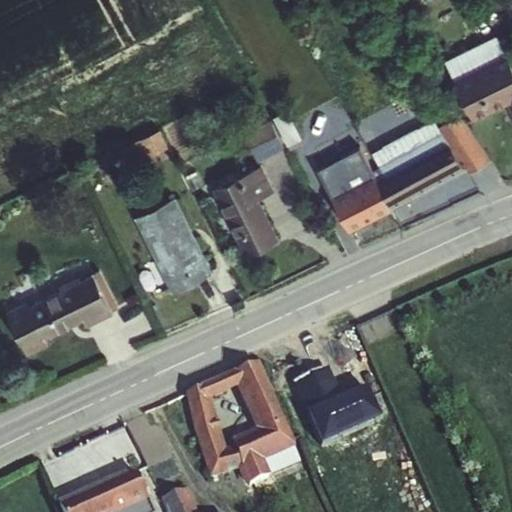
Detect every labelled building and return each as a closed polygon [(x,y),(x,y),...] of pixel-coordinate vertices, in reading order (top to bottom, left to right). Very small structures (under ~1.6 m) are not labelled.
[(511,64),(506,53),(453,80),(473,118),(508,101),(511,109),(511,64)] [(287,108),(272,116),(287,145),(302,137),(287,108)] [(438,126),(450,143),(465,168),(468,173),(489,159),(459,113),(438,126)] [(270,118),(242,131),(256,160),(283,147),(270,118)] [(376,178),(378,182),(450,143),(438,126),(433,119),(372,152),(384,174),(376,178)] [(160,128),(133,141),(141,159),(168,146),(160,128)] [(378,182),(391,209),(465,168),(450,143),(378,182)] [(330,197),(350,187),(335,158),(315,168),(330,197)] [(261,165),(212,188),(245,256),(278,240),(257,199),(273,191),(261,165)] [(350,187),(330,197),(347,231),(391,209),(378,182),(376,178),(374,175),(350,187)] [(175,196),(134,217),(172,292),(213,272),(175,196)] [(26,301),(6,310),(26,354),(47,344),(44,338),(83,319),(87,325),(112,313),(93,272),(80,279),(78,276),(59,285),(61,290),(28,305),(26,301)] [(293,450),(295,449),(275,404),(258,365),(184,395),(190,421),(192,430),(208,481),(235,472),(242,489),(264,479),(269,476),(263,463),(293,450)] [(190,421),(184,395),(175,400),(180,424),(190,421)] [(133,468),(56,503),(59,511),(124,511),(148,501),(133,468)] [(196,511),(186,489),(159,500),(164,511),(196,511)]
